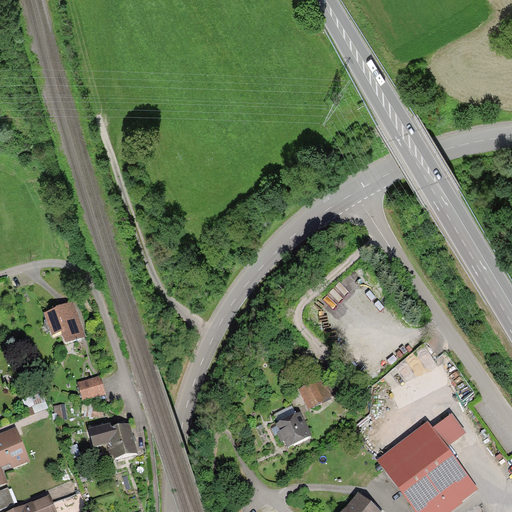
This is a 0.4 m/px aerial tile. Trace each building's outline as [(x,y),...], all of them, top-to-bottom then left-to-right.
[(69,306),(53,311),(54,314),(46,317),(53,337),(63,334),(66,343),(81,338),(77,327),(80,326),(77,315),(73,317),(69,306)] [(100,379),(79,384),(83,399),(104,394),(100,379)] [(320,381),(305,389),(314,408),(329,400),(320,381)] [(297,416),(278,426),(282,433),(278,435),(281,442),(285,440),(289,448),(309,438),(297,416)] [(431,432),(437,440),(446,451),(465,437),(463,434),(459,428),(451,418),(431,432)] [(108,429),(91,434),(95,448),(112,444),(116,461),(137,455),(130,426),(108,432),(108,429)] [(15,431),(0,437),(1,440),(7,455),(12,468),(28,462),(15,431)] [(437,440),(389,475),(417,511),(433,511),(442,506),(446,511),(475,491),(446,451),(437,440)] [(8,490),(0,492),(0,511),(14,506),(8,490)] [(74,511),(68,497),(50,505),(52,511),(74,511)] [(375,511),(358,497),(345,511),(375,511)] [(24,509),(15,511),(52,511),(50,505),(47,499),(34,505),(35,506),(24,510),(24,509)]
